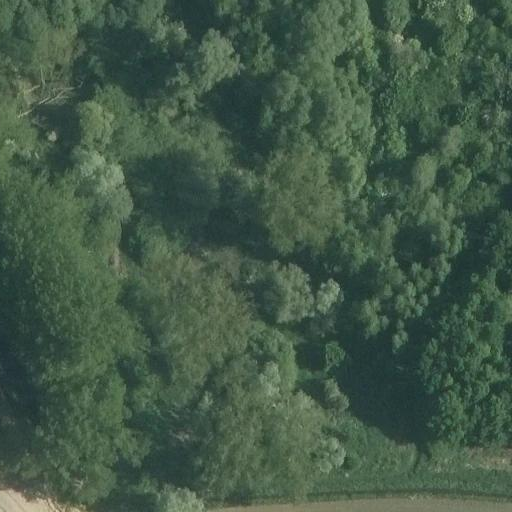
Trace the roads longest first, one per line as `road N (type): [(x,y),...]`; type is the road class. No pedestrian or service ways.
road 1 (track): [(511,479),(211,488),(50,511)]
road 2 (track): [(165,376),(148,437),(93,502)]
